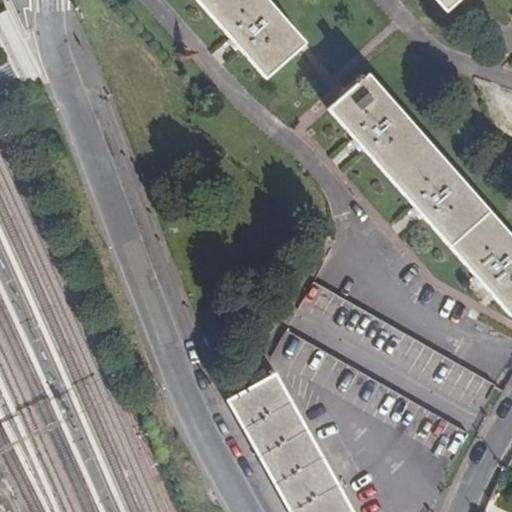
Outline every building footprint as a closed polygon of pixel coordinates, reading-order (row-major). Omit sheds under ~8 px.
[(195,0),(266,79),(306,42),(269,0),(195,0)] [(438,0),(450,13),(464,0),(438,0)] [(0,48),(6,61),(0,63),(0,66),(4,74),(7,81),(8,84),(15,80),(21,78),(24,84),(40,77),(33,63),(26,47),(22,39),(21,37),(20,34),(7,7),(0,10),(0,48)] [(329,107),(511,317),(511,316),(511,235),(369,72),(329,107)] [(319,284),(303,312),(482,414),(498,387),(319,284)] [(291,334),(276,361),(453,462),(469,437),(291,334)] [(230,407),(288,511),(353,511),(278,380),(230,407)]
